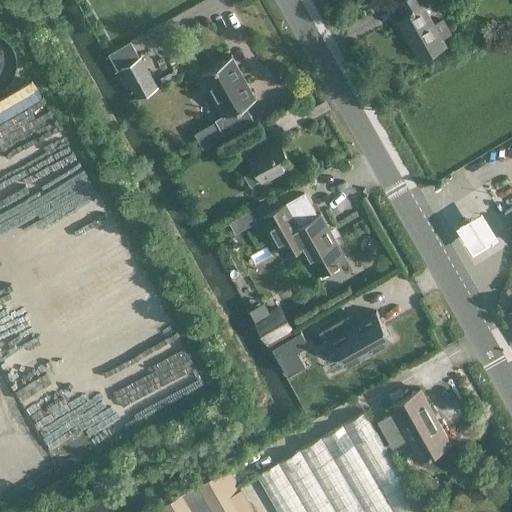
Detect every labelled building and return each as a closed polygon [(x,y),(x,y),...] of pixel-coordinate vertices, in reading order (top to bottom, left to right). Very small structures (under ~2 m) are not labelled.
[(405,15),(398,19),(421,58),(445,44),(438,31),(447,27),(442,18),(433,23),(424,8),(428,5),(426,0),(401,0),(397,2),(405,15)] [(0,88),(5,85),(9,82),(12,77),(15,72),(16,66),(17,61),(16,55),(14,50),(11,45),(7,41),(2,37),(0,36),(0,88)] [(158,87),(141,55),(121,65),(138,97),(158,87)] [(232,55),(201,72),(202,73),(202,72),(226,113),(216,119),(224,133),(252,117),(245,104),(256,98),(255,97),(232,56),(232,55)] [(280,140),(251,156),(256,167),(246,173),(251,184),(262,178),(263,180),(292,164),(280,140)] [(265,191),(257,196),(261,203),(269,198),(265,191)] [(302,246),(317,273),(346,257),(321,213),(301,224),(288,201),(260,216),(282,257),(302,246)] [(250,209),(229,221),(235,233),(257,221),(250,209)] [(482,209),(456,225),(473,252),(499,236),(482,209)] [(348,314),(319,331),(326,342),(327,341),(331,339),(346,366),(347,365),(347,364),(349,363),(388,340),(391,339),(392,340),(393,339),(376,310),(375,311),(376,312),(354,324),(348,314)] [(303,334),(273,349),(287,377),(306,368),(298,352),(310,346),(303,334)] [(390,430),(397,442),(407,437),(420,459),(450,442),(438,420),(436,422),(428,407),(430,406),(420,388),(390,405),(400,425),(390,430)] [(424,511),(363,410),(257,472),(280,511),(424,511)] [(254,511),(229,465),(152,509),(153,511),(254,511)]
